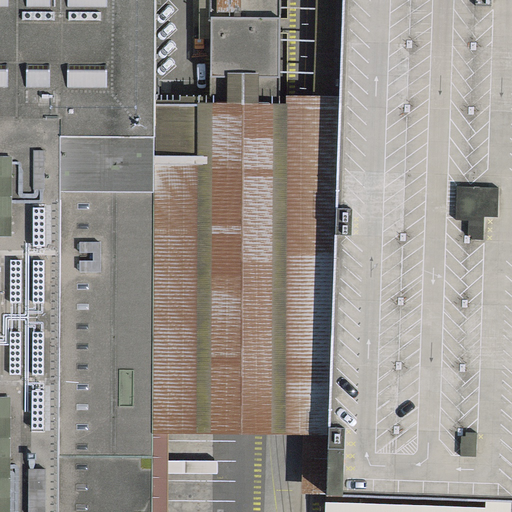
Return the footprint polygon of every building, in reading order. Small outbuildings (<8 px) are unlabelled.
[(0,0),(0,128),(64,127),(157,129),(157,104),(156,0),(0,0)] [(280,0),(213,0),(213,104),(280,105),(280,0)] [(511,511),(511,0),(343,0),(338,106),(335,436),(329,511),(511,511)] [(156,194),(154,434),(279,434),(309,435),(335,436),(338,106),(321,106),(280,105),(213,104),(157,104),(157,129),(156,194)] [(64,127),(0,128),(0,511),(61,511),(63,193),(64,127)] [(63,193),(156,194),(157,129),(64,127),(63,193)] [(63,193),(61,511),(152,511),(154,434),(156,194),(63,193)]
